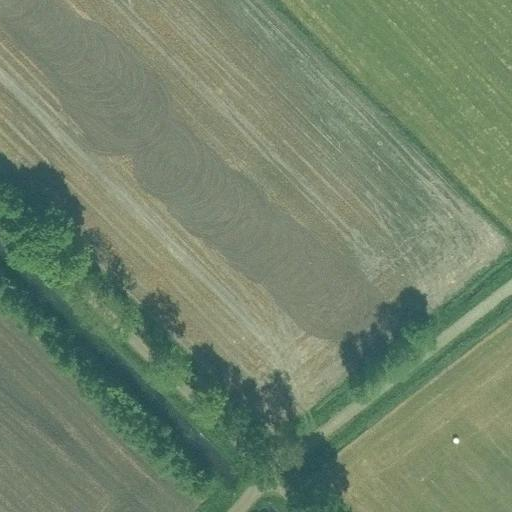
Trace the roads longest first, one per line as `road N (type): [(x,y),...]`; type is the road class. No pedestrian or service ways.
road 1 (unclassified): [(270,473),(0,209)]
road 2 (unclassified): [(270,473),(511,282)]
